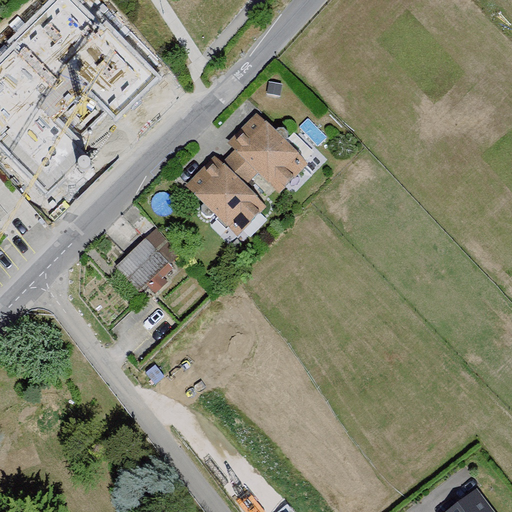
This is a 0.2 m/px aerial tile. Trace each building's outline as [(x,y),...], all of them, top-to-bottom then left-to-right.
[(65,0),(61,0),(0,59),(0,136),(49,185),(79,156),(46,122),(85,83),(116,116),(155,77),(106,28),(99,34),(65,0)] [(265,121),(235,152),(280,195),(310,164),(265,121)] [(192,195),(238,241),(268,212),(222,166),(192,195)] [(169,271),(146,246),(115,274),(138,299),(169,271)] [(491,511),(476,492),(449,511),(491,511)]
